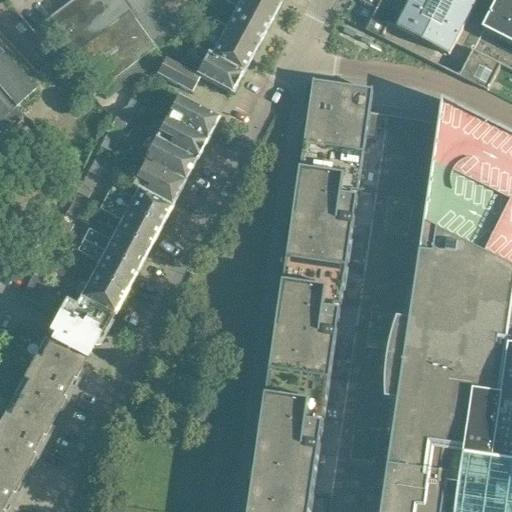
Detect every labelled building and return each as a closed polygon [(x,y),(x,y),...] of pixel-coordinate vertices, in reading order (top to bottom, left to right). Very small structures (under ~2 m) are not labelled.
[(72,0),(38,26),(98,92),(99,91),(149,56),(156,51),(150,43),(143,34),(137,25),(130,15),(123,6),(118,0),(72,0)] [(149,0),(131,0),(123,6),(130,15),(149,0)] [(157,9),(150,0),(149,0),(130,15),(137,25),(157,9)] [(272,17),(241,0),(221,0),(221,1),(236,9),(231,18),(262,36),(272,17)] [(281,0),(241,0),(272,17),(281,0)] [(385,2),(386,0),(362,0),(361,3),(377,11),(378,12),(384,2),(385,2)] [(414,0),(399,30),(449,56),(478,0),(414,0)] [(511,0),(500,0),(486,32),(511,45),(511,0)] [(143,34),(164,18),(157,9),(137,25),(143,34)] [(150,43),(170,27),(164,18),(143,34),(150,43)] [(262,36),(231,18),(225,28),(211,21),(206,30),(252,55),(262,36)] [(373,18),(367,31),(383,39),(383,38),(389,26),(373,18)] [(177,37),(170,27),(150,43),(156,51),(166,44),(177,37)] [(242,74),(252,55),(206,30),(201,39),(215,46),(210,56),(210,57),(242,74)] [(171,50),(166,44),(156,51),(160,58),(171,50)] [(210,57),(210,56),(192,47),(187,56),(202,64),(195,76),(198,77),(230,96),(242,74),(210,57)] [(0,90),(16,108),(36,90),(15,68),(3,55),(0,51),(0,90)] [(107,101),(150,68),(156,64),(154,62),(160,58),(156,51),(149,56),(99,91),(107,101)] [(488,92),(499,72),(501,67),(473,52),(460,78),(488,92)] [(195,76),(164,60),(156,75),(189,93),(198,77),(195,76)] [(0,136),(22,115),(16,108),(0,90),(0,136)] [(368,124),(369,115),(370,111),(369,111),(349,108),(351,95),(313,90),(311,105),(309,116),(307,126),(305,144),(294,215),(288,258),(278,329),(277,329),(271,372),(261,443),(255,481),(254,486),(250,511),(310,511),(323,425),(324,421),(340,311),(341,307),(357,197),(358,193),(364,152),(368,124)] [(141,106),(145,98),(134,92),(130,100),(141,106)] [(206,140),(217,119),(177,97),(165,119),(206,140)] [(141,106),(130,100),(126,107),(137,113),(141,106)] [(511,135),(444,102),(441,124),(426,225),(511,268),(511,135)] [(130,117),(123,113),(119,111),(115,119),(126,125),(130,117)] [(511,511),(511,268),(426,225),(441,124),(369,115),(368,124),(358,193),(357,197),(341,307),(340,311),(324,421),(323,425),(310,511),(511,511)] [(122,132),(126,125),(115,119),(111,126),(122,132)] [(206,141),(206,140),(165,119),(154,141),(194,162),(195,162),(206,141)] [(115,147),(119,138),(108,132),(103,141),(115,147)] [(115,147),(103,141),(100,147),(111,153),(115,147)] [(183,183),(194,162),(154,141),(143,162),(183,183)] [(102,170),(106,163),(96,158),(92,165),(102,170)] [(184,183),(183,183),(143,162),(130,186),(137,189),(136,191),(170,209),(184,183)] [(102,170),(92,165),(88,173),(98,178),(102,170)] [(94,185),(84,180),(80,187),(90,192),(94,185)] [(87,199),(90,192),(80,187),(77,193),(87,199)] [(170,209),(136,191),(131,199),(111,188),(104,200),(159,229),(170,209)] [(147,251),(159,229),(104,200),(99,210),(120,221),(114,232),(147,251)] [(83,206),(73,201),(69,208),(79,213),(83,206)] [(76,220),(79,213),(69,208),(66,214),(76,220)] [(69,234),(72,227),(62,221),(58,228),(69,234)] [(147,251),(114,232),(102,226),(98,235),(88,230),(82,242),(136,272),(147,251)] [(65,241),(69,234),(58,228),(55,235),(65,241)] [(125,293),(136,272),(82,242),(77,252),(97,263),(91,275),(125,293)] [(58,255),(61,248),(51,243),(47,249),(58,255)] [(54,262),(58,255),(47,249),(43,256),(54,262)] [(48,275),(37,269),(34,275),(45,281),(48,275)] [(38,306),(50,285),(44,282),(45,281),(34,275),(22,297),(38,306)] [(112,317),(125,293),(91,275),(78,299),(112,317)] [(92,347),(97,338),(100,339),(112,317),(78,299),(74,307),(63,301),(61,304),(55,315),(51,325),(46,334),(51,337),(47,343),(48,343),(84,363),(92,347)] [(61,414),(83,373),(79,371),(84,363),(48,343),(38,361),(34,359),(12,399),(54,421),(58,413),(61,414)] [(30,472),(52,430),(50,429),(54,421),(12,399),(0,422),(0,466),(23,478),(27,471),(30,472)] [(0,511),(8,511),(17,496),(22,487),(19,486),(23,478),(0,466),(0,511)]
